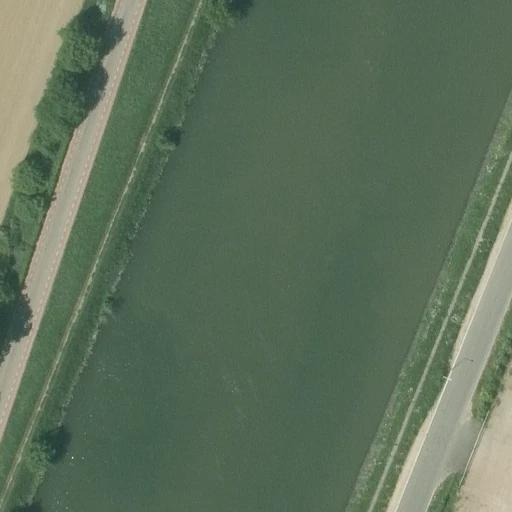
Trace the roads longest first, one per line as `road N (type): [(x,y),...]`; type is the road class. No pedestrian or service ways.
road 1 (tertiary): [(0,390),(129,0)]
road 2 (unclassified): [(406,511),(511,254)]
